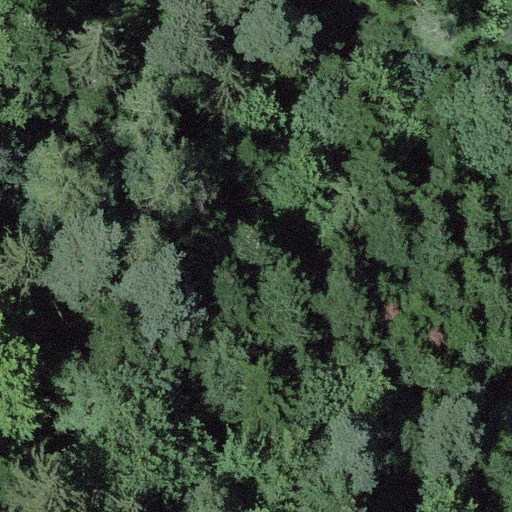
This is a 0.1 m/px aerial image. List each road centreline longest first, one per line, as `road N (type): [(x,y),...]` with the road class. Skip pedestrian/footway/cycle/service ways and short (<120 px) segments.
road 1 (track): [(0,245),(38,138),(107,0)]
road 2 (track): [(56,511),(0,350)]
